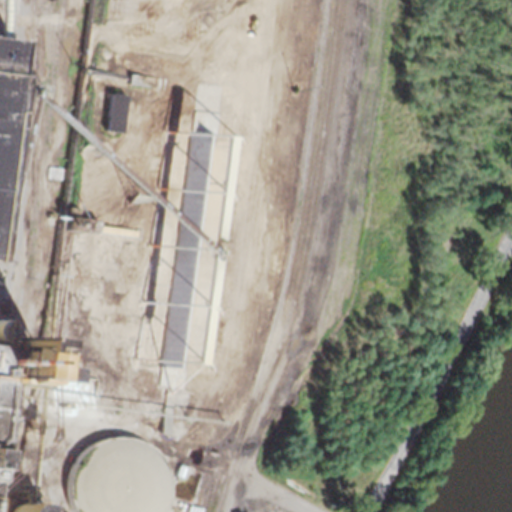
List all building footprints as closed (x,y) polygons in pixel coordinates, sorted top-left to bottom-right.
[(23,74),(10,171),(20,173),(18,191),(7,190),(2,230),(12,231),(10,251),(10,252),(0,250),(0,37),(13,39),(9,74),(21,76),(21,74),(23,74)] [(121,131),(105,129),(109,91),(126,93),(121,131)] [(178,363),(169,362),(199,133),(208,134),(178,363)] [(95,232),(65,228),(67,206),(78,207),(77,216),(97,219),(95,232)] [(16,335),(20,335),(21,335),(33,337),(29,379),(27,379),(20,378),(19,384),(14,384),(12,384),(3,383),(0,410),(0,343),(11,345),(13,334),(16,335)] [(78,381),(57,378),(59,363),(80,366),(78,381)] [(160,431),(163,406),(171,407),(168,432),(160,431)] [(81,477),(81,511),(153,511),(155,508),(153,451),(123,438),(97,439),(81,477)]
